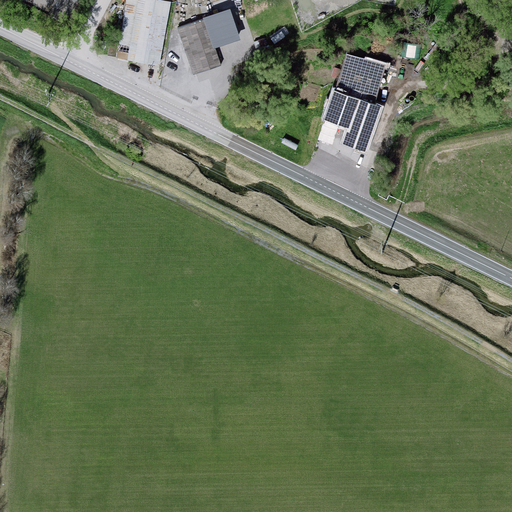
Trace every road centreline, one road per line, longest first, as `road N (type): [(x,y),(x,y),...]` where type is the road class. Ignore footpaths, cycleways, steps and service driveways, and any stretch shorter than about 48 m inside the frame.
road 1 (unclassified): [(0,30),(511,281)]
road 2 (track): [(511,374),(374,296),(111,176),(31,130)]
